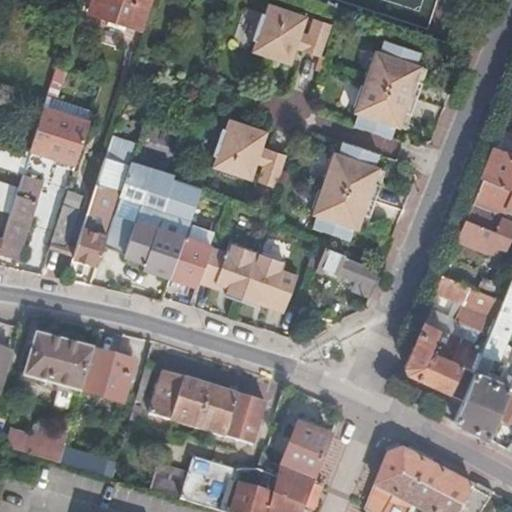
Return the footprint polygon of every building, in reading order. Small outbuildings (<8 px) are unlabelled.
[(92,0),(89,12),(138,29),(147,0),(92,0)] [(250,52),(277,61),(294,13),(267,4),(263,15),(260,14),(251,40),(254,41),(250,52)] [(294,13),(277,61),(289,65),(294,49),(299,33),(305,17),(294,13)] [(306,36),(301,51),(301,52),(318,58),(329,25),(312,19),(306,36)] [(299,33),(294,49),(301,51),(306,36),(299,33)] [(386,90),(403,48),(382,41),(378,53),(373,51),(372,55),(371,54),(362,79),(363,80),(363,82),(386,90)] [(418,53),(403,48),(386,90),(415,100),(420,84),(414,82),(418,68),(419,67),(414,65),(418,53)] [(425,71),(418,68),(414,82),(420,84),(425,71)] [(369,132),(386,90),(363,82),(362,85),(361,84),(352,110),(353,110),(352,113),(357,115),(353,127),(369,132)] [(415,100),(386,90),(369,132),(389,139),(393,127),(398,129),(398,127),(403,114),(409,116),(415,100)] [(43,107),(29,151),(75,165),(89,123),(43,107)] [(403,114),(398,127),(405,129),(409,116),(403,114)] [(211,167),(235,176),(253,128),(227,119),(223,130),(221,129),(212,156),(215,156),(211,167)] [(253,128),(235,176),(249,180),(255,164),(260,148),(265,132),(253,128)] [(0,166),(22,174),(29,151),(0,141),(0,241),(1,239),(0,238),(0,211),(3,212),(12,189),(0,185),(0,166)] [(356,166),(362,150),(340,142),(336,154),(332,153),(331,156),(329,156),(321,181),(322,181),(321,184),(346,192),(356,166)] [(260,148),(255,164),(262,167),(267,151),(260,148)] [(511,157),(492,149),(481,178),(511,190),(511,157)] [(267,151),(262,167),(256,183),(273,189),(284,156),(267,150),(267,151)] [(377,155),(362,150),(356,166),(375,174),(377,170),(377,168),(373,166),(377,155)] [(130,160),(126,172),(117,198),(105,236),(101,246),(121,253),(121,255),(143,262),(141,267),(170,277),(183,240),(199,195),(201,189),(171,178),(173,175),(130,160)] [(102,164),(72,257),(84,261),(95,265),(101,246),(105,236),(117,198),(126,172),(102,164)] [(375,174),(356,166),(346,192),(373,201),(379,185),(378,185),(372,183),(375,174)] [(42,181),(22,174),(1,239),(0,241),(0,252),(16,257),(42,181)] [(381,176),(375,174),(372,183),(378,185),(381,176)] [(511,221),(511,190),(481,178),(464,219),(494,231),(499,217),(511,221)] [(346,192),(321,184),(320,186),(319,186),(311,211),(312,211),(310,215),(315,216),(311,228),(329,234),(346,192)] [(373,201),(346,192),(329,234),(347,240),(351,229),(356,230),(357,228),(361,215),(368,217),(373,201)] [(82,200),(64,195),(47,248),(63,254),(82,200)] [(361,215),(357,228),(363,230),(368,217),(361,215)] [(494,231),(464,219),(456,239),(506,260),(511,244),(511,240),(509,239),(511,231),(511,221),(499,217),(494,231)] [(196,286),(197,283),(198,278),(209,249),(183,240),(170,277),(196,286)] [(223,295),(238,301),(255,253),(251,251),(252,250),(232,243),(232,244),(228,243),(224,253),(213,284),(226,288),(224,293),(223,295)] [(213,284),(224,253),(209,248),(209,249),(198,278),(213,284)] [(350,291),(366,297),(376,273),(342,260),(343,256),(323,248),(316,265),(354,281),(350,291)] [(253,306),(254,303),(256,299),(268,303),(280,271),(283,263),(279,261),(279,260),(260,253),(259,254),(255,253),(238,301),(253,306)] [(268,303),(283,308),(296,277),(280,271),(268,303)] [(474,433),(486,440),(496,416),(507,387),(485,378),(492,360),(495,361),(511,317),(511,271),(501,299),(480,352),(461,398),(454,416),(452,421),(474,433)] [(441,275),(435,291),(461,302),(468,286),(441,275)] [(197,283),(224,293),(226,288),(213,284),(198,278),(197,283)] [(256,299),(254,303),(281,313),(283,308),(268,303),(256,299)] [(435,408),(454,416),(461,398),(480,352),(457,343),(455,346),(445,343),(449,332),(441,329),(442,324),(436,322),(435,325),(422,321),(403,368),(405,373),(434,386),(430,395),(439,399),(435,408)] [(80,391),(92,349),(39,332),(27,372),(80,388),(80,391)] [(0,396),(0,397),(13,353),(0,349),(0,396)] [(133,362),(92,349),(80,391),(121,403),(133,362)] [(151,367),(145,365),(142,376),(148,377),(151,367)] [(150,414),(249,445),(262,403),(164,370),(150,414)] [(511,375),(507,387),(496,416),(511,423),(511,375)] [(141,408),(133,406),(130,417),(138,420),(141,408)] [(299,511),(314,476),(332,432),(299,417),(279,461),(267,456),(261,446),(254,460),(234,466),(193,454),(188,468),(156,460),(149,485),(240,511),(299,511)] [(2,449),(4,450),(20,455),(25,435),(8,430),(2,449)] [(20,455),(58,465),(63,449),(63,447),(25,435),(20,455)] [(389,452),(365,508),(371,511),(455,511),(457,509),(474,484),(403,446),(402,446),(389,452)] [(58,465),(112,481),(116,465),(63,449),(58,465)] [(307,511),(321,479),(314,476),(299,511),(307,511)] [(476,480),(474,484),(457,509),(461,511),(477,511),(492,489),(476,480)]
